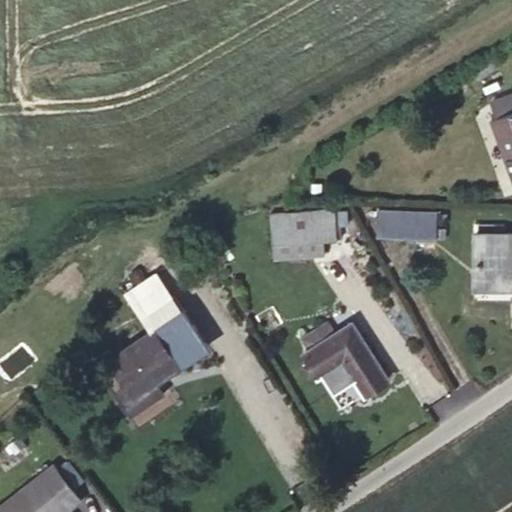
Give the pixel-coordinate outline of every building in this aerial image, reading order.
[(498,102),(511,96),(511,80),(493,88),(498,102)] [(505,143),(511,140),(511,96),(498,102),(490,104),(505,143)] [(336,207),(270,212),(274,257),(324,253),(323,238),(336,238),(336,207)] [(438,241),(439,212),(379,210),(378,239),(438,241)] [(269,243),(261,225),(227,240),(234,258),(269,243)] [(511,232),(476,232),(475,284),(511,284),(511,232)] [(162,325),(184,363),(209,349),(186,311),(162,325)] [(387,379),(352,323),(335,334),(327,322),(302,339),(310,350),(304,353),(318,374),(344,357),(367,393),(387,379)] [(179,366),(154,329),(117,354),(117,355),(110,359),(135,396),(179,366)] [(62,505),(77,493),(54,464),(0,506),(0,511),(68,511),(67,510),(62,505)] [(81,499),(77,493),(62,505),(67,510),(81,499)]
